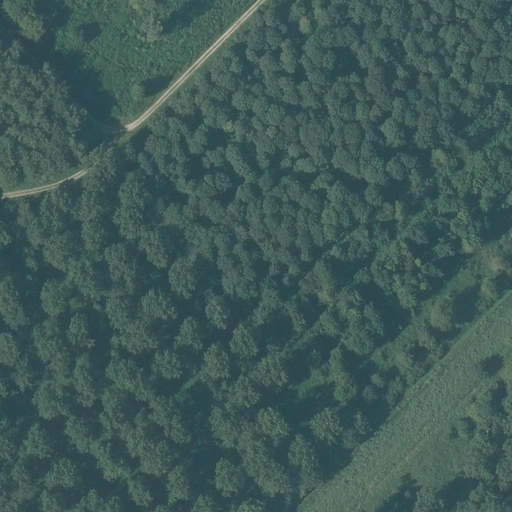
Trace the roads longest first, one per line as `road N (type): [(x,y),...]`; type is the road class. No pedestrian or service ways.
road 1 (track): [(0,26),(100,126),(118,131),(136,129),(261,0)]
road 2 (track): [(136,129),(84,174),(0,196)]
